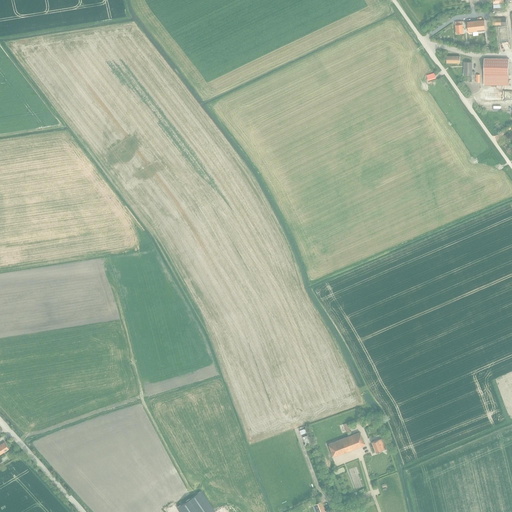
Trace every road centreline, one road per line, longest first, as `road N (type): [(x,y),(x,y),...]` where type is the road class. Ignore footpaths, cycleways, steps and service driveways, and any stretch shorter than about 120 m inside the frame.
road 1 (unclassified): [(511,167),(393,0)]
road 2 (unclassified): [(82,511),(0,420)]
